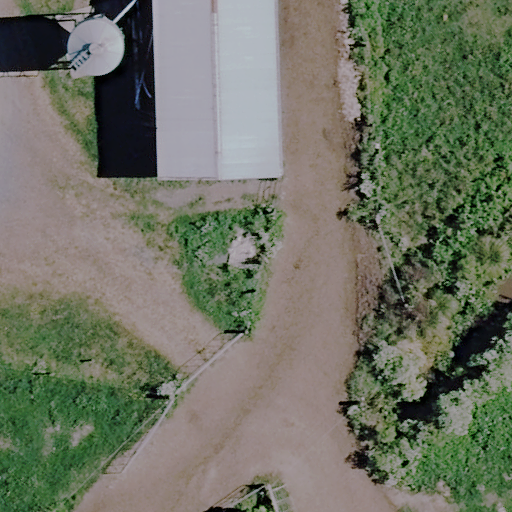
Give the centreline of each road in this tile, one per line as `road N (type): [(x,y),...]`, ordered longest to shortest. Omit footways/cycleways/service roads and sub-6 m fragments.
road 1 (track): [(269,409),(0,208)]
road 2 (track): [(269,409),(155,511)]
road 3 (track): [(269,409),(346,511)]
